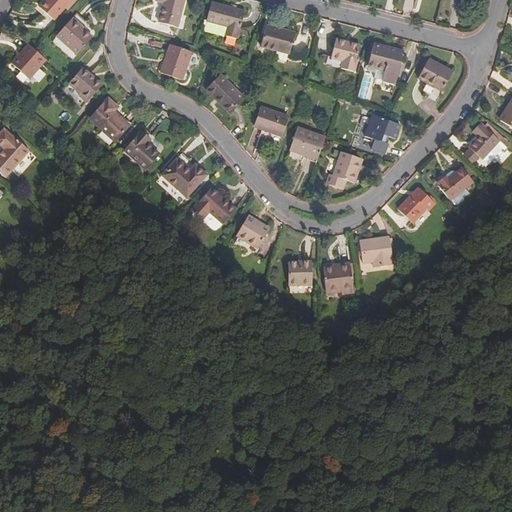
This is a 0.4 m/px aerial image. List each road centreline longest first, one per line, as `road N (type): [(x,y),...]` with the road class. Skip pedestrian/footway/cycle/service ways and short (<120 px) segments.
road 1 (residential): [(485,51),(471,90),(372,200),(348,215),(305,217),(270,198),(197,116),(139,86),(121,65),(113,38),(123,0)]
road 2 (residential): [(485,51),(278,0)]
